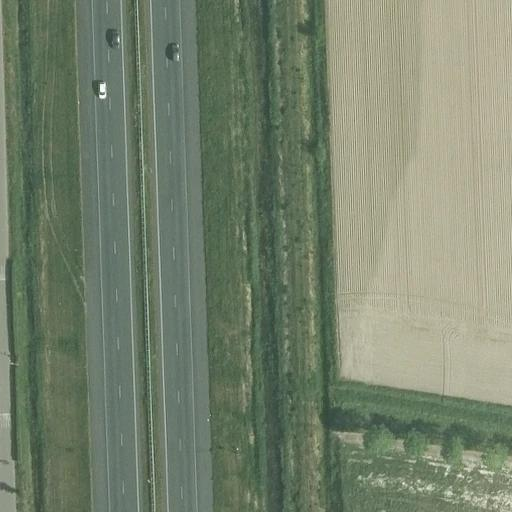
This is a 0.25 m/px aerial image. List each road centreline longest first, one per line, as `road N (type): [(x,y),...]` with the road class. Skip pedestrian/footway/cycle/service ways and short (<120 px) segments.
road 1 (motorway): [(106,0),(124,511)]
road 2 (motorway): [(183,511),(165,0)]
road 3 (track): [(511,433),(344,412)]
